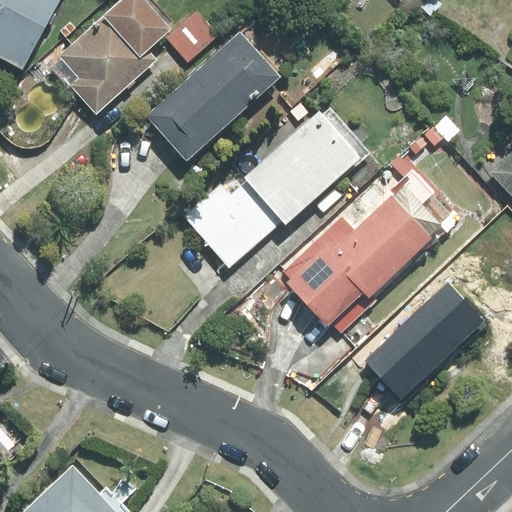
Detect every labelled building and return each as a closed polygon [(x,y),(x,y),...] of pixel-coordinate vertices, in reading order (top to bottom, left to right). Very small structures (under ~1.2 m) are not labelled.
[(56,0),(0,0),(0,63),(18,73),(56,0)] [(143,54),(175,24),(152,0),(117,0),(46,66),(94,118),(153,64),(143,54)] [(414,0),(392,0),(404,11),(414,0)] [(218,34),(193,8),(162,39),(186,64),(218,34)] [(274,80),(234,34),(139,119),(180,164),(274,80)] [(313,113),(237,180),(240,185),(227,195),(220,186),(181,217),(224,270),(343,173),(345,176),(368,158),(328,109),(316,118),(313,113)] [(444,144),(457,132),(442,115),(419,136),(431,149),(440,140),(444,144)] [(511,148),(484,175),(511,205),(511,148)] [(434,193),(401,158),(391,168),(403,181),(360,221),(350,210),(275,281),(321,330),(355,298),(359,303),(438,229),(418,208),(434,193)] [(464,299),(446,280),(358,366),(395,404),(478,325),(458,304),(464,299)] [(137,489),(125,476),(108,492),(104,488),(96,497),(66,466),(19,511),(127,511),(121,505),(137,489)]
